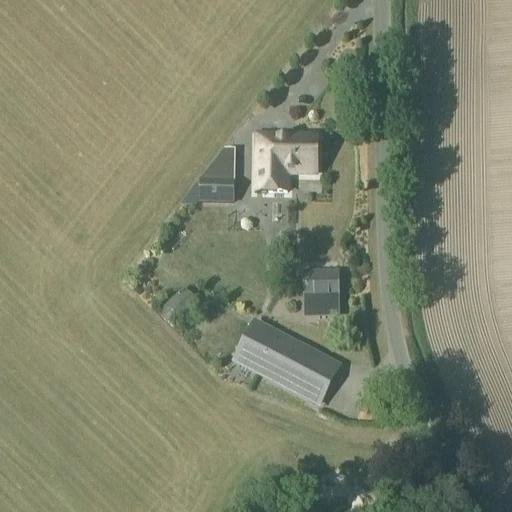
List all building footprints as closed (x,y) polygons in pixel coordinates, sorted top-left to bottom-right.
[(315,177),(316,139),(256,139),(255,195),(287,195),(287,177),(315,177)] [(223,152),(218,159),(216,162),(235,162),(235,152),(233,152),(223,152)] [(198,188),(198,206),(232,207),(234,207),(234,184),(199,184),(198,188)] [(283,277),(283,299),(315,299),(315,277),(283,277)] [(315,320),(315,299),(283,299),(283,309),(291,309),(291,320),(315,320)] [(230,366),(318,412),(341,369),(253,323),(230,366)]
